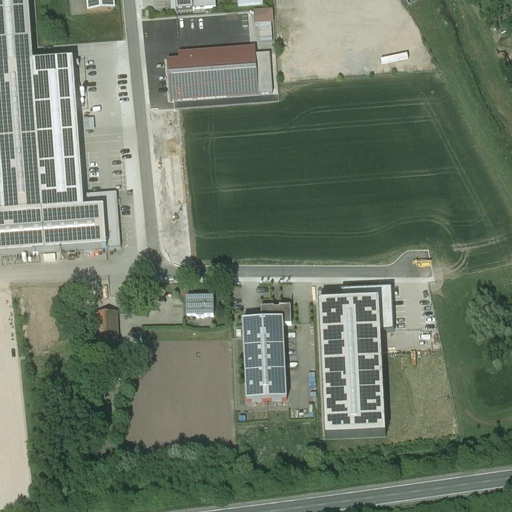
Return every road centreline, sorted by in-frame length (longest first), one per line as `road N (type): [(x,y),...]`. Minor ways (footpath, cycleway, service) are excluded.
road 1 (residential): [(128,0),(159,264),(184,275),(415,268)]
road 2 (primary): [(511,480),(272,511)]
